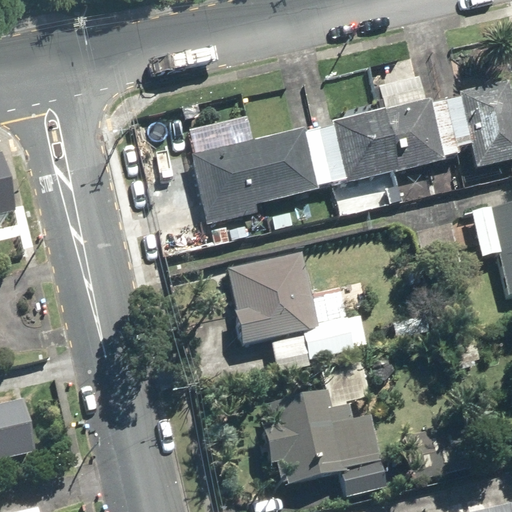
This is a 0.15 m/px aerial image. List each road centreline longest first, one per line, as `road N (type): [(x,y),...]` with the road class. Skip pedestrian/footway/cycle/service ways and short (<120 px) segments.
road 1 (residential): [(139,511),(38,75)]
road 2 (residential): [(38,75),(358,0)]
